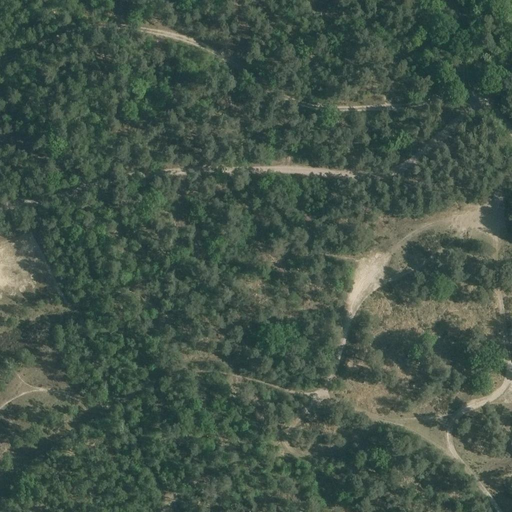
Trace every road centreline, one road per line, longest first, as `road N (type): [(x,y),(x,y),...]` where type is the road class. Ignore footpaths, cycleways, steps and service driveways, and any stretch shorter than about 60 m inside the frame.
road 1 (track): [(0,63),(78,31),(124,26),(221,54),(285,96),(318,107),(397,109),(465,86),(480,102)]
road 2 (track): [(480,102),(402,169),(361,178),(245,169),(124,177),(0,210)]
road 3 (track): [(511,168),(500,180),(492,263),(510,386),(457,414),(450,431),(497,511)]
road 4 (track): [(320,397),(336,374),(370,260),(399,235),(498,199)]
road 5 (track): [(298,421),(313,454),(324,456),(386,420),(457,414)]
road 6 (track): [(320,397),(412,428),(459,456)]
